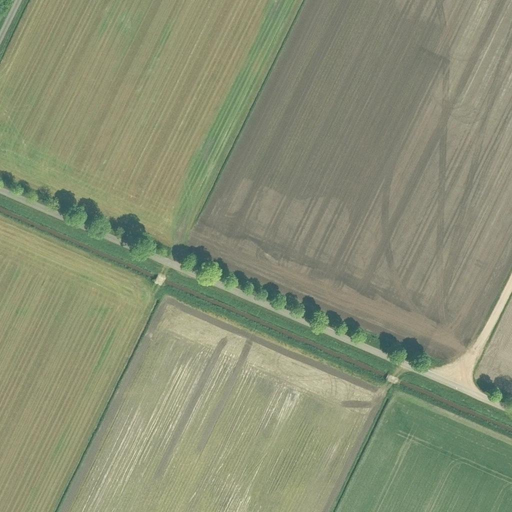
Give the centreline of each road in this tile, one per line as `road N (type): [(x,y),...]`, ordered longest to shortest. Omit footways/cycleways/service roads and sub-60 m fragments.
road 1 (unclassified): [(0,189),(511,409)]
road 2 (track): [(457,385),(511,273)]
